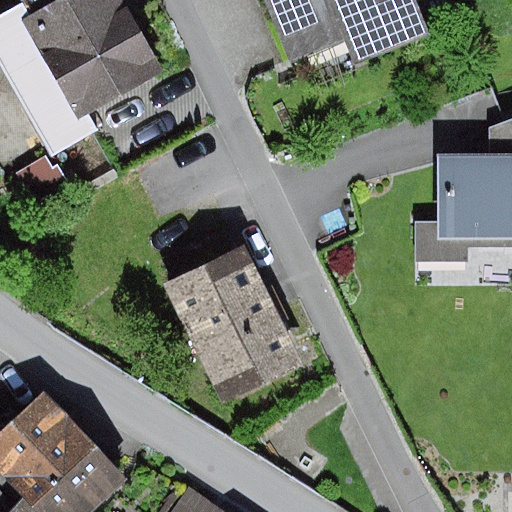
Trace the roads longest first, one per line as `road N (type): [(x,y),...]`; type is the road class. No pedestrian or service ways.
road 1 (unclassified): [(425,511),(228,89)]
road 2 (unclassified): [(0,312),(64,363),(303,511)]
